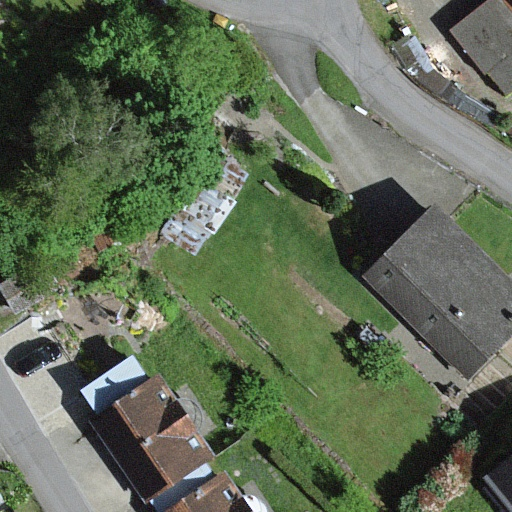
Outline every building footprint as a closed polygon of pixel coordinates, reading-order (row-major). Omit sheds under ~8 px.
[(511,0),(492,0),(476,13),(452,32),(506,101),(511,96),(511,0)] [(511,340),(511,271),(439,200),(409,230),(366,274),(473,380),(511,340)] [(220,453),(164,371),(155,377),(137,351),(81,389),(99,415),(92,419),(149,502),(150,501),(211,459),(220,453)] [(511,452),(485,475),(511,507),(511,452)] [(260,511),(230,467),(221,473),(211,459),(150,501),(157,511),(260,511)]
